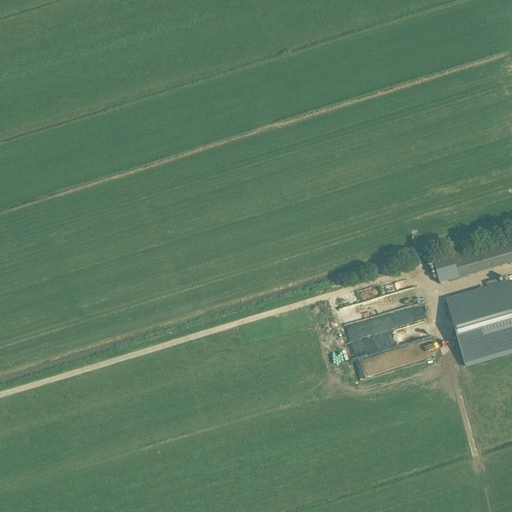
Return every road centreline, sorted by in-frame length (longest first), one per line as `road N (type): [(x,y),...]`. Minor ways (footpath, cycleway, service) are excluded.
road 1 (track): [(423,268),(0,397)]
road 2 (track): [(511,273),(432,297),(414,238)]
